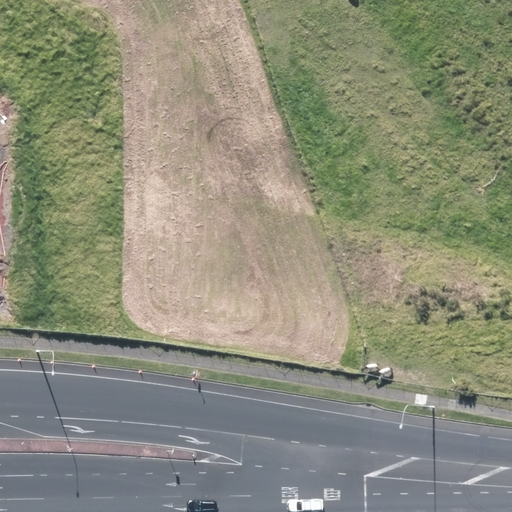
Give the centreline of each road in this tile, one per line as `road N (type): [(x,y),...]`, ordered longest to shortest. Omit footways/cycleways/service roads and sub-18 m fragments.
road 1 (secondary): [(0,392),(148,420),(297,471)]
road 2 (secondary): [(297,471),(159,497),(0,507)]
road 3 (secondary): [(511,479),(297,471)]
